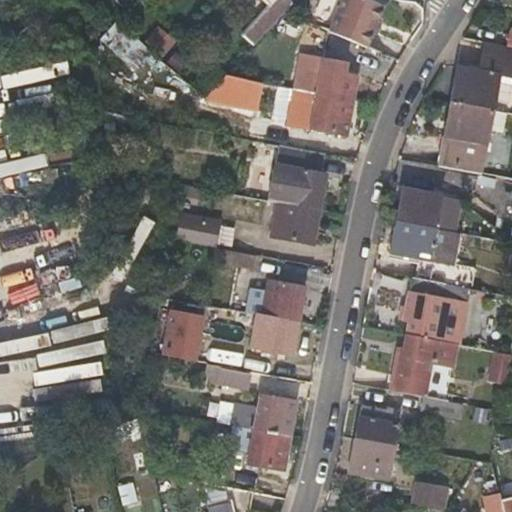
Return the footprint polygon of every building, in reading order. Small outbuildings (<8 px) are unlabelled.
[(264,0),(267,2),(240,33),(252,44),(290,0),(289,0),(264,0)] [(362,50),(379,10),(356,0),(339,0),(324,33),(362,50)] [(100,38),(116,47),(125,32),(109,23),(100,38)] [(479,26),(477,33),(476,40),(480,41),(501,45),(504,31),(479,26)] [(157,60),(163,53),(169,46),(157,35),(144,49),(157,60)] [(491,108),(503,46),(501,45),(480,41),(475,67),(456,63),(448,100),(491,108)] [(315,94),(350,100),(354,77),(342,75),(344,64),(322,60),(315,94)] [(225,81),(224,87),(223,92),(246,97),(248,86),(225,81)] [(315,94),(304,92),(300,115),(311,117),(315,94)] [(344,136),(350,100),(315,94),(311,117),(306,145),(329,150),(332,134),(344,136)] [(477,172),(491,108),(448,100),(435,164),(477,172)] [(165,127),(164,135),(163,142),(211,151),(214,137),(165,127)] [(282,205),(316,210),(323,175),(319,174),(322,155),(277,147),(266,202),(282,205)] [(175,228),(208,234),(216,193),(181,188),(175,228)] [(401,188),(394,219),(451,231),(454,215),(457,199),(401,188)] [(310,245),(316,210),(282,205),(281,212),(275,211),(274,219),(279,219),(278,227),(270,226),(269,237),(310,245)] [(452,284),(469,287),(470,288),(474,266),(456,263),(451,262),(457,232),(451,231),(394,219),(388,250),(416,256),(412,276),(442,282),(452,284)] [(208,234),(175,228),(172,245),(205,251),(208,234)] [(451,262),(456,263),(462,233),(457,232),(451,262)] [(225,251),(222,266),(251,271),(253,256),(225,251)] [(431,339),(442,282),(412,276),(411,276),(404,311),(399,310),(398,319),(408,321),(405,334),(431,339)] [(265,282),(259,316),(294,323),(300,288),(265,282)] [(466,302),(469,287),(452,284),(449,298),(466,302)] [(213,308),(212,315),(211,321),(225,324),(227,311),(213,308)] [(155,358),(192,363),(199,314),(162,309),(155,358)] [(294,323),(259,316),(252,354),(288,360),(294,323)] [(421,396),(431,339),(405,334),(403,350),(397,349),(389,391),(421,396)] [(484,383),(504,385),(507,355),(487,353),(484,383)] [(217,367),(216,375),(215,384),(243,389),(246,371),(217,367)] [(292,401),(275,399),(258,396),(255,410),(234,406),(231,428),(252,431),(286,436),(292,401)] [(452,421),(454,412),(455,403),(421,396),(417,415),(452,421)] [(231,428),(234,406),(218,403),(214,425),(231,428)] [(382,406),(382,407),(381,408),(357,404),(351,438),(392,445),(398,408),(382,406)] [(134,413),(118,414),(109,418),(115,444),(140,437),(134,413)] [(286,436),(252,431),(246,466),(280,472),(286,436)] [(392,445),(351,438),(346,471),(387,477),(387,474),(392,445)] [(389,464),(387,474),(394,475),(396,466),(389,464)] [(203,469),(188,467),(173,465),(171,481),(151,478),(160,511),(176,511),(171,481),(200,486),(203,469)] [(412,475),(410,486),(409,497),(442,501),(446,480),(412,475)] [(119,506),(135,503),(131,483),(116,486),(119,506)] [(503,511),(500,498),(497,487),(482,491),(487,511),(503,511)] [(202,491),(204,505),(225,502),(223,488),(202,491)] [(503,511),(511,511),(511,494),(500,498),(503,511)] [(430,511),(445,511),(443,503),(429,506),(430,511)]
